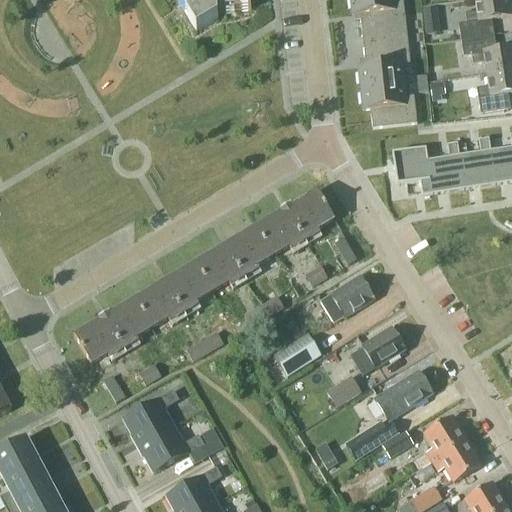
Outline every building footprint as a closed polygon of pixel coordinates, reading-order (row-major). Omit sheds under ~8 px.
[(176,0),(196,33),(218,21),(216,5),(223,4),(224,15),(251,12),(249,0),(176,0)] [(359,16),(362,42),(407,37),(403,3),(395,3),(394,0),(350,0),(352,17),(359,16)] [(511,17),(511,12),(510,0),(475,0),(477,14),(465,16),(466,25),(458,26),(460,43),(488,38),(485,22),(511,17)] [(443,7),(426,9),(428,35),(445,33),(443,7)] [(411,72),(407,37),(362,42),(365,68),(358,68),(360,90),(404,86),(403,73),(411,72)] [(485,65),(487,77),(511,72),(511,50),(490,54),(488,38),(460,43),(463,61),(471,59),(473,67),(485,65)] [(511,95),(511,72),(487,77),(489,90),(477,92),(481,117),(507,112),(505,97),(511,95)] [(419,95),(429,94),(427,78),(417,79),(419,95)] [(406,99),(404,86),(360,90),(363,113),(370,112),(372,131),(417,126),(413,98),(406,99)] [(511,150),(490,153),(495,187),(511,184),(511,137),(510,138),(511,150)] [(480,155),(458,158),(464,192),(495,187),(490,153),(488,141),(478,143),(480,155)] [(449,160),(427,163),(432,197),(464,192),(458,158),(457,146),(447,148),(449,160)] [(425,151),(392,156),(397,188),(420,185),(422,198),(432,197),(427,163),(425,151)] [(316,193),(285,211),(307,248),(321,239),(317,232),(333,223),(316,193)] [(307,248),(285,211),(255,229),(272,259),(289,249),(293,256),(307,248)] [(272,259),(255,229),(225,247),(246,284),(261,275),(256,268),(272,259)] [(348,268),(358,262),(344,241),(335,246),(348,268)] [(246,284),(225,247),(194,265),(211,295),(228,285),(232,292),(246,284)] [(194,265),(164,283),(186,320),(200,311),(196,304),(211,295),(194,265)] [(313,289),(327,280),(321,269),(306,278),(313,289)] [(374,304),(360,279),(329,297),(329,298),(319,304),(333,327),(343,321),(343,322),(374,304)] [(186,320),(164,283),(134,301),(151,331),(167,321),(172,329),(186,320)] [(277,299),(262,308),(269,321),(284,312),(277,299)] [(151,331),(134,301),(103,319),(125,356),(139,348),(135,340),(151,331)] [(269,321),(262,308),(246,317),(253,330),(269,321)] [(125,356),(103,319),(73,337),(90,367),(106,357),(111,365),(125,356)] [(405,355),(391,331),(361,349),(363,351),(351,359),(363,380),(375,372),(376,373),(405,355)] [(216,336),(201,344),(208,357),(224,348),(216,336)] [(321,359),(308,337),(274,360),(287,381),(321,359)] [(193,366),(208,357),(201,344),(185,353),(193,366)] [(161,380),(152,367),(139,376),(147,389),(161,380)] [(431,400),(417,376),(388,394),(388,395),(377,402),(390,424),(402,417),(431,400)] [(125,401),(112,379),(103,385),(115,407),(125,401)] [(367,394),(360,383),(335,398),(342,409),(367,394)] [(0,420),(10,414),(0,394),(0,420)] [(173,430),(163,412),(179,403),(174,394),(123,422),(138,449),(173,430)] [(201,427),(209,422),(204,414),(196,419),(201,427)] [(432,465),(465,444),(451,420),(423,437),(432,452),(425,456),(432,465)] [(380,426),(345,448),(355,464),(398,437),(391,426),(383,431),(380,426)] [(204,448),(199,439),(183,447),(173,430),(138,449),(153,476),(204,448)] [(414,448),(405,434),(382,449),(390,463),(414,448)] [(25,442),(0,455),(0,474),(4,483),(37,465),(25,442)] [(480,469),(465,444),(432,465),(437,475),(444,471),(453,486),(480,469)] [(333,458),(322,464),(327,473),(338,466),(333,458)] [(10,494),(0,499),(0,500),(5,511),(49,487),(37,465),(4,483),(10,494)] [(206,488),(222,480),(217,471),(166,499),(172,511),(205,511),(216,506),(206,488)] [(502,511),(506,510),(491,486),(464,503),(468,511),(502,511)] [(49,487),(5,511),(56,511),(61,510),(49,487)] [(427,511),(443,503),(434,489),(402,510),(403,511),(427,511)]
